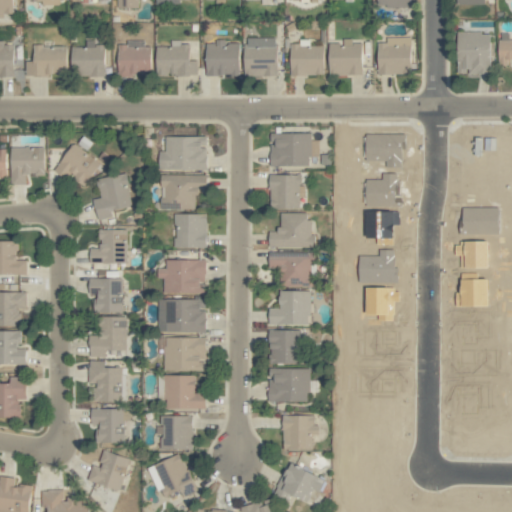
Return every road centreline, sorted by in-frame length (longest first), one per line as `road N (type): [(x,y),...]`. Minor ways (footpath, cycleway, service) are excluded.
road 1 (residential): [(0,110),(511,105)]
road 2 (residential): [(432,107),(425,468),(511,473)]
road 3 (residential): [(242,110),(239,455)]
road 4 (residential): [(58,449),(61,214)]
